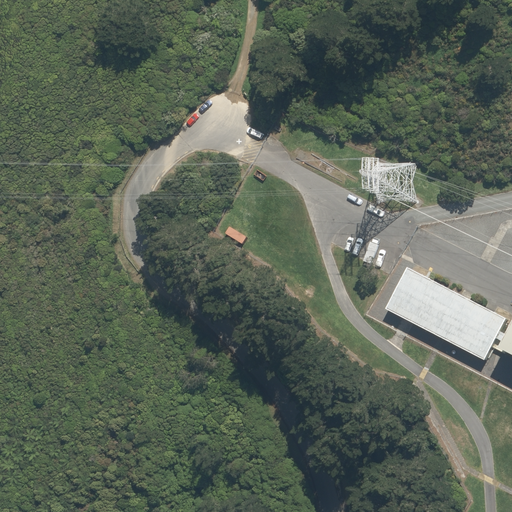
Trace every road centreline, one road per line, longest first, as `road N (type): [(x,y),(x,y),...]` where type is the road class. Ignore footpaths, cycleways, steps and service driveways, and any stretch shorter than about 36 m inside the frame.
road 1 (residential): [(329,511),(292,412),(238,340),(145,260),(134,237),(134,205),(149,174),(176,145),(212,131)]
road 2 (track): [(212,131),(245,43),(243,0)]
